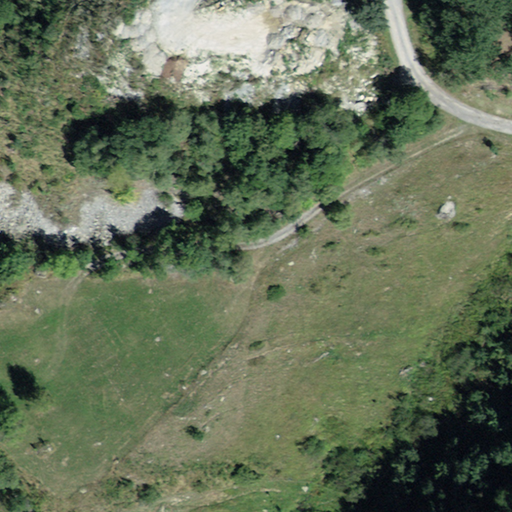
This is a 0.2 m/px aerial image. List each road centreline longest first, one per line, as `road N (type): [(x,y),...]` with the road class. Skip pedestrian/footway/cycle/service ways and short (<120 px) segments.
road 1 (track): [(476,118),(466,133),(355,186),(249,253),(125,250),(0,263)]
road 2 (track): [(511,129),(428,91),(381,86),(200,106),(170,81),(137,24),(142,0)]
